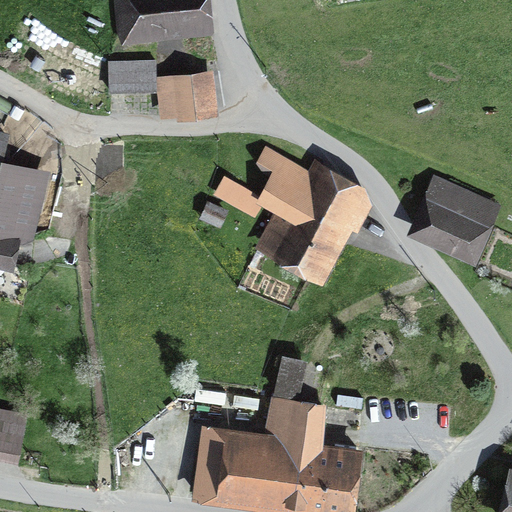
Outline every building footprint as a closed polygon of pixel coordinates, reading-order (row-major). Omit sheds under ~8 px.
[(112,0),(117,44),(211,36),(207,0),(112,0)] [(112,93),(157,90),(156,74),(155,57),(110,60),(112,93)] [(157,90),(160,120),(216,115),(211,69),(156,74),(157,90)] [(295,215),(317,176),(263,147),(254,163),(267,170),(255,191),(222,173),(211,192),(255,216),(264,199),(295,215)] [(0,157),(0,300),(17,305),(49,169),(0,157)] [(317,176),(295,215),(289,227),(270,217),(254,247),(318,281),(366,192),(359,188),(321,167),(317,176)] [(503,208),(433,175),(417,216),(440,249),(476,265),(503,208)] [(197,419),(187,496),(307,511),(352,511),(362,442),(319,437),(324,402),(267,394),(262,427),(197,419)] [(30,412),(0,406),(0,454),(22,459),(30,412)] [(511,511),(511,466),(506,465),(492,511),(511,511)]
